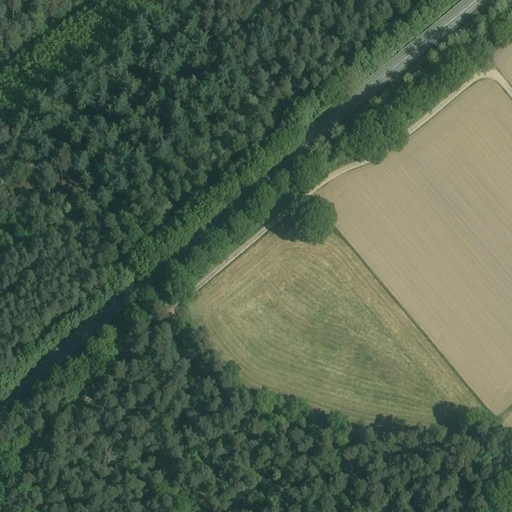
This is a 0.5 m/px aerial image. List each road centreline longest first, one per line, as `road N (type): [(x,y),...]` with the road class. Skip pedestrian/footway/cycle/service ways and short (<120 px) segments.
road 1 (track): [(0,477),(87,382),(326,178),(403,137),(477,73),(491,71),(511,89)]
road 2 (tertiary): [(0,405),(482,0)]
